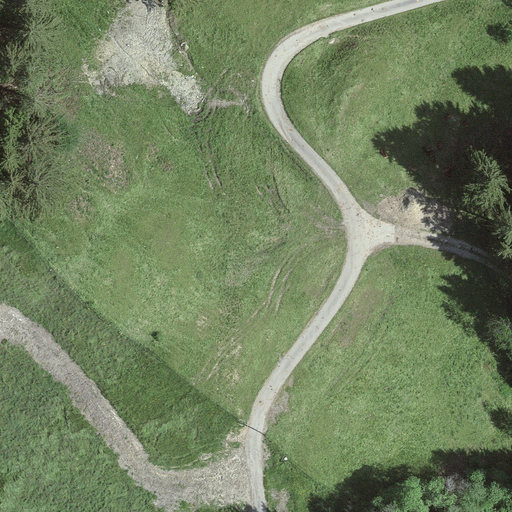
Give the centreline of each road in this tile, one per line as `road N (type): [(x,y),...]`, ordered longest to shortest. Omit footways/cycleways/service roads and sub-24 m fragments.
road 1 (unclassified): [(419,0),(308,35),(282,54),(271,76),(283,126),(338,188),(364,234)]
road 2 (track): [(364,234),(345,284),(261,410),(259,511)]
road 3 (track): [(364,234),(443,242),(511,273)]
